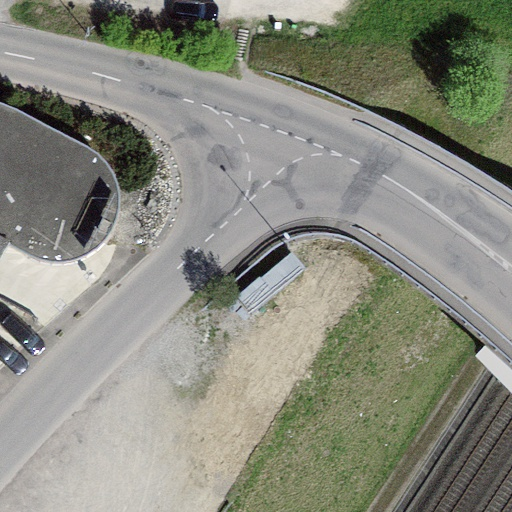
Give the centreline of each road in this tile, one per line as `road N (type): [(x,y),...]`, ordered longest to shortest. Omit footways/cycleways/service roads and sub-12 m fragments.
road 1 (unclassified): [(279,132),(186,257),(0,451)]
road 2 (residential): [(0,52),(279,132)]
road 3 (residential): [(279,132),(351,162),(511,266)]
road 4 (track): [(511,305),(378,511)]
